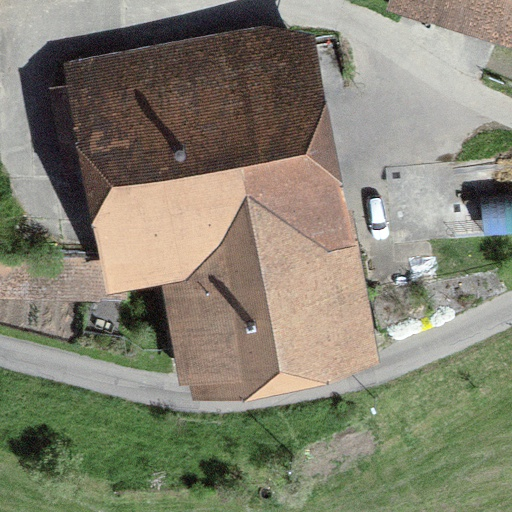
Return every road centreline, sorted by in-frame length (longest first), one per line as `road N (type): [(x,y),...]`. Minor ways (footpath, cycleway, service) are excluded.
road 1 (residential): [(0,351),(156,391),(236,396),(316,385),(511,307)]
road 2 (track): [(511,112),(259,0)]
